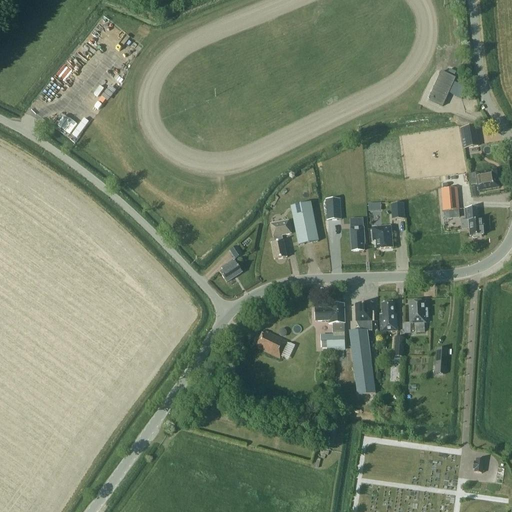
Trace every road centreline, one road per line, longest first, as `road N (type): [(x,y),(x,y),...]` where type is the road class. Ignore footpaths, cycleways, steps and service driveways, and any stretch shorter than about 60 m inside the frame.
road 1 (tertiary): [(225,318),(278,284),(470,271),(502,251),(511,230)]
road 2 (unclassified): [(225,318),(141,220),(81,168),(0,117)]
road 3 (tertiary): [(90,511),(225,318)]
road 4 (unclassified): [(511,144),(480,79),(471,0)]
